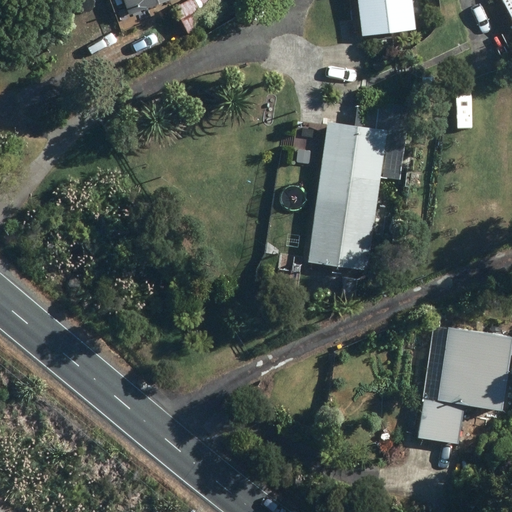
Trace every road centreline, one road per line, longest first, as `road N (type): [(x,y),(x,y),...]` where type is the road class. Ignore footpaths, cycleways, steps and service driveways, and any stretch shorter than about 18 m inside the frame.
road 1 (secondary): [(0,303),(255,511)]
road 2 (unknown): [(0,203),(57,148),(239,46)]
road 3 (unknown): [(239,46),(272,47),(298,61),(312,120)]
